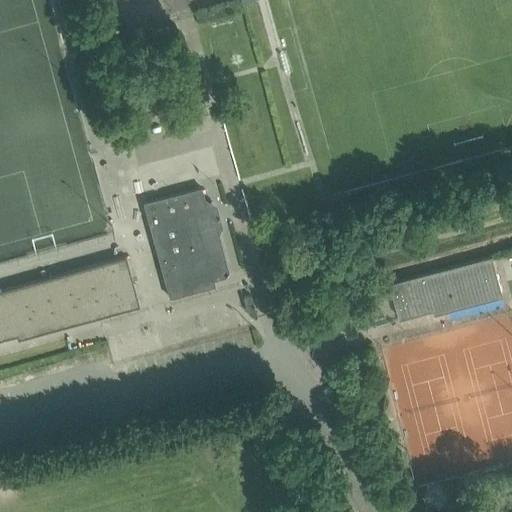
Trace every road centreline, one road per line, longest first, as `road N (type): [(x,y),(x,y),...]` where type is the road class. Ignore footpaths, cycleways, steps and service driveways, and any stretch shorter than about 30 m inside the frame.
road 1 (residential): [(390,511),(265,308),(167,10)]
road 2 (unknown): [(284,341),(134,382),(0,397)]
